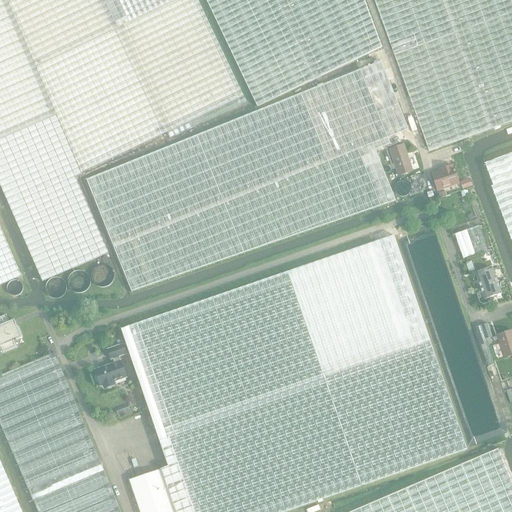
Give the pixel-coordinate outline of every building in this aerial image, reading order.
[(0,0),(0,186),(42,282),(108,254),(74,177),(167,133),(169,139),(246,103),(196,0),(0,0)] [(382,49),(364,0),(205,0),(258,109),(382,49)] [(373,0),(376,7),(429,153),(511,122),(511,5),(510,0),(373,0)] [(172,148),(90,181),(135,292),(376,207),(390,202),(395,200),(376,153),(375,151),(376,150),(390,145),(387,139),(360,72),(260,112),(172,148)] [(412,172),(403,146),(389,151),(398,177),(412,172)] [(511,150),(484,161),(484,167),(511,240),(511,150)] [(432,175),(437,190),(438,190),(459,183),(454,168),(452,168),(452,166),(443,169),(444,171),(432,175)] [(422,175),(412,179),(414,184),(424,180),(422,175)] [(470,179),(460,182),(463,190),(472,186),(470,179)] [(0,227),(0,286),(21,277),(0,227)] [(454,235),(463,260),(487,251),(479,227),(454,235)] [(392,237),(119,331),(120,331),(148,412),(157,436),(168,468),(169,470),(168,471),(161,473),(174,511),(284,511),(465,449),(392,238),(392,237)] [(115,278),(114,274),(112,271),(110,269),(108,268),(106,268),(103,268),(100,269),(99,271),(98,272),(97,274),(96,277),(96,281),(98,284),(99,285),(101,286),(102,287),(105,288),(106,288),(109,287),(112,285),(114,283),(115,280),(115,278)] [(492,270),(476,275),(480,289),(497,283),(492,270)] [(91,285),(91,284),(91,281),(89,277),(87,276),(85,275),(82,274),(78,274),(76,275),(74,277),(72,278),(71,280),(70,284),(71,288),(73,291),(75,293),(77,294),(80,295),(84,294),(85,294),(88,292),(89,291),(90,289),(91,287),(91,285)] [(67,290),(67,287),(65,284),(62,282),(58,280),(55,281),(53,282),(51,283),(49,286),(49,288),(48,290),(49,293),(51,296),(53,298),(57,299),(61,299),(64,297),(66,294),(67,290)] [(23,289),(23,286),(22,284),(19,282),(17,282),(14,282),(12,284),(10,286),(9,289),(10,291),(11,293),(13,295),(16,296),(19,295),(21,294),(23,292),(23,289)] [(484,300),(486,300),(487,301),(491,300),(491,298),(501,295),(497,283),(480,289),(484,300)] [(5,315),(0,317),(0,347),(1,347),(3,353),(16,347),(14,342),(17,341),(17,340),(22,338),(16,325),(12,327),(10,322),(8,323),(5,315)] [(475,329),(488,368),(494,365),(486,340),(492,338),(487,324),(475,329)] [(511,356),(511,333),(511,331),(497,336),(505,359),(511,356)] [(111,388),(112,387),(115,386),(113,382),(126,378),(120,362),(120,363),(118,357),(125,354),(123,346),(107,351),(110,360),(112,359),(114,365),(95,371),(97,376),(96,377),(95,379),(96,380),(97,381),(98,382),(100,387),(102,386),(104,389),(106,388),(107,389),(109,390),(110,389),(111,388)] [(120,511),(54,352),(0,374),(0,424),(38,511),(120,511)] [(350,511),(511,511),(511,484),(497,451),(468,461),(350,511)] [(0,511),(20,511),(0,463),(0,511)] [(129,481),(130,484),(139,511),(174,511),(161,473),(168,471),(169,470),(168,468),(160,471),(154,473),(137,479),(129,481)]
